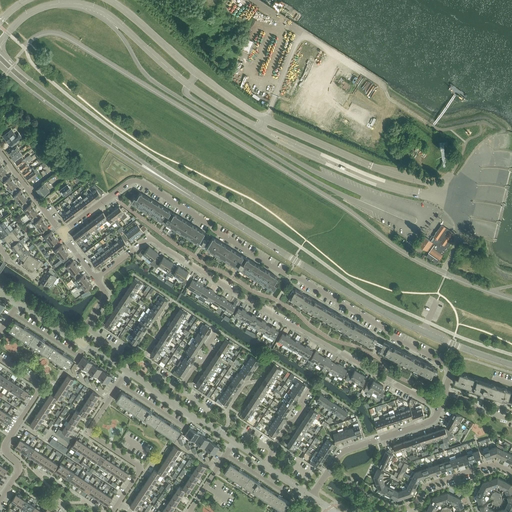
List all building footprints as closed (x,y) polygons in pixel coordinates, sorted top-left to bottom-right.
[(243,50),(251,52),(254,41),(246,39),(243,50)] [(291,74),(294,76),(302,58),(299,57),(291,74)] [(286,93),(293,96),(301,78),(294,75),(286,93)] [(342,81),(341,85),(344,86),(343,88),(347,90),(349,86),(344,83),(346,79),(341,77),(340,80),(342,81)] [(16,136),(11,130),(3,136),(10,145),(18,139),(21,137),(18,134),(16,136)] [(11,157),(19,151),(20,150),(17,146),(8,153),(11,157)] [(15,161),(22,155),(19,151),(11,157),(15,161)] [(19,167),(25,162),(22,157),(15,162),(19,167)] [(22,171),(29,166),(25,162),(19,167),(22,171)] [(26,176),(32,171),(29,166),(22,171),(26,176)] [(29,181),(36,175),(37,175),(34,170),(32,171),(26,176),(29,181)] [(6,186),(13,181),(10,176),(8,178),(6,176),(1,179),(3,182),(6,186)] [(15,187),(17,186),(13,181),(6,186),(10,191),(12,193),(17,189),(15,187)] [(49,191),(44,184),(36,190),(41,197),(49,191)] [(72,191),(67,185),(60,191),(63,195),(68,192),(69,194),(72,191)] [(104,192),(98,188),(96,189),(96,188),(94,185),(92,187),(94,189),(91,192),(97,199),(101,195),(100,195),(104,192)] [(16,200),(24,195),(21,190),(19,192),(17,189),(12,193),(14,195),(13,196),(16,200)] [(97,199),(91,192),(88,194),(86,191),(85,192),(92,202),(97,199)] [(92,202),(85,192),(84,193),(85,195),(86,194),(87,195),(83,198),(88,205),(92,202)] [(204,245),(206,241),(203,239),(201,243),(199,242),(205,233),(174,213),(173,214),(170,212),(171,212),(140,193),(136,198),(134,197),(131,202),(133,203),(133,204),(164,223),(164,222),(167,224),(167,225),(237,268),(237,267),(240,269),(271,288),(273,289),(277,284),(274,283),(278,277),(246,258),(246,259),(243,257),(244,257),(213,237),(207,247),(204,245)] [(25,201),(27,199),(24,195),(16,200),(20,205),(22,207),(27,203),(25,201)] [(88,205),(83,198),(78,202),(84,208),(88,205)] [(84,208),(78,202),(74,205),(79,212),(84,208)] [(27,214),(34,208),(31,204),(29,206),(27,203),(22,207),(24,209),(24,210),(27,214)] [(70,208),(69,207),(68,205),(66,206),(68,208),(65,210),(66,211),(71,218),(75,215),(70,208)] [(79,212),(74,205),(70,208),(75,215),(79,212)] [(126,216),(119,207),(115,210),(120,217),(123,215),(125,217),(126,216)] [(36,215),(38,213),(34,208),(27,214),(30,219),(31,218),(32,220),(37,217),(36,215)] [(120,217),(115,210),(111,213),(116,220),(120,217)] [(71,218),(66,211),(63,213),(61,211),(59,212),(66,222),(71,218)] [(108,220),(106,217),(103,213),(99,216),(104,223),(108,220)] [(116,220),(111,213),(106,217),(108,220),(111,224),(116,220)] [(104,223),(99,216),(95,220),(100,226),(104,223)] [(37,228),(44,222),(41,218),(39,219),(37,217),(32,220),(34,223),(37,228)] [(100,226),(95,220),(91,223),(95,229),(100,226)] [(46,228),(48,227),(44,222),(37,228),(41,232),(42,234),(47,230),(46,228)] [(95,229),(91,223),(86,226),(91,232),(94,230),(95,229)] [(143,232),(137,225),(134,227),(131,229),(138,238),(140,236),(140,235),(143,232)] [(452,245),(450,243),(454,239),(453,235),(452,234),(453,233),(441,225),(433,237),(436,239),(434,243),(424,236),(418,244),(427,251),(427,250),(430,251),(426,256),(437,263),(449,246),(451,247),(452,245)] [(91,232),(86,226),(82,229),(87,236),(91,232)] [(3,237),(11,232),(11,231),(7,227),(0,231),(0,237),(1,239),(3,238),(3,237)] [(87,236),(82,229),(77,233),(82,239),(87,236)] [(138,238),(131,229),(129,231),(126,234),(131,241),(135,239),(136,240),(138,238)] [(7,243),(16,235),(12,230),(11,231),(11,232),(3,237),(3,238),(7,243)] [(55,236),(51,231),(49,233),(47,230),(42,234),(44,237),(47,241),(55,236)] [(82,239),(77,233),(73,236),(79,244),(84,241),(82,239)] [(10,248),(20,240),(16,235),(7,243),(10,248)] [(51,246),(58,241),(55,236),(47,241),(51,246)] [(123,248),(118,241),(117,240),(115,238),(114,239),(117,243),(114,245),(119,251),(123,248)] [(127,245),(122,238),(118,241),(123,248),(127,245)] [(14,253),(25,244),(24,245),(20,240),(10,248),(14,253)] [(410,251),(414,244),(409,241),(405,247),(410,251)] [(21,260),(30,251),(28,250),(29,249),(25,244),(14,253),(18,258),(19,257),(21,260)] [(58,255),(65,250),(62,245),(54,251),(58,255)] [(114,254),(109,248),(108,247),(107,245),(105,246),(108,249),(105,251),(110,258),(114,254)] [(119,251),(114,245),(109,248),(114,254),(119,251)] [(147,258),(154,250),(149,246),(145,252),(142,249),(138,255),(141,257),(143,254),(147,258)] [(67,256),(69,254),(65,250),(58,255),(61,260),(62,259),(63,262),(68,258),(67,256)] [(154,259),(157,254),(158,253),(154,250),(147,258),(152,261),(149,264),(153,267),(157,261),(154,259)] [(28,268),(35,258),(29,255),(31,252),(30,251),(21,260),(24,262),(23,264),(28,268)] [(106,261),(101,254),(100,253),(99,251),(97,252),(99,256),(97,258),(102,264),(106,261)] [(110,258),(105,251),(101,254),(106,261),(110,258)] [(102,264),(97,258),(94,260),(91,257),(90,258),(91,260),(97,268),(102,264)] [(163,268),(168,260),(164,257),(160,263),(157,261),(153,267),(157,269),(159,265),(163,268)] [(39,270),(42,264),(40,263),(40,262),(35,258),(28,268),(34,272),(36,268),(39,270)] [(77,265),(76,265),(74,261),(72,262),(70,260),(64,263),(67,266),(66,266),(69,271),(77,265)] [(169,268),(173,263),(168,260),(163,268),(168,271),(166,274),(169,276),(172,270),(169,268)] [(78,271),(80,270),(77,265),(69,271),(73,275),(75,277),(80,273),(78,271)] [(178,278),(184,269),(179,266),(175,272),(172,270),(169,276),(172,278),(174,275),(178,278)] [(58,278),(54,275),(55,273),(53,271),(53,270),(51,269),(48,272),(48,271),(44,277),(54,283),(58,278)] [(185,278),(188,272),(184,269),(178,278),(183,280),(181,284),(184,286),(188,280),(185,278)] [(87,279),(84,275),(82,276),(80,273),(75,277),(77,280),(76,280),(80,284),(87,279)] [(54,283),(44,277),(41,282),(41,283),(40,285),(45,289),(47,286),(51,289),(54,283)] [(90,287),(88,285),(90,283),(87,279),(80,284),(83,289),(85,291),(90,287)] [(139,289),(142,284),(134,279),(131,284),(139,289)] [(194,292),(199,284),(200,282),(197,281),(196,282),(192,280),(187,288),(191,290),(194,292)] [(200,295),(205,287),(201,285),(202,284),(200,282),(199,284),(194,292),(196,294),(197,293),(200,295)] [(139,289),(131,284),(129,288),(136,293),(139,289)] [(206,300),(212,290),(209,288),(209,290),(205,287),(200,295),(203,297),(203,298),(206,300)] [(136,293),(129,288),(126,293),(133,297),(136,293)] [(374,336),(343,317),(293,288),(288,295),(291,296),(289,299),(368,346),(369,345),(371,347),(377,337),(375,335),(374,336)] [(212,303),(217,295),(214,293),(214,292),(212,290),(206,300),(209,301),(212,303)] [(133,297),(126,293),(123,297),(130,302),(133,297)] [(218,307),(224,298),(221,296),(221,297),(217,295),(212,303),(216,305),(215,305),(218,307)] [(164,306),(167,301),(160,296),(157,301),(164,306)] [(127,307),(130,302),(123,297),(119,302),(127,307)] [(224,311),(229,302),(226,300),(227,299),(224,298),(218,307),(221,309),(224,311)] [(164,306),(157,301),(154,305),(161,310),(164,306)] [(127,307),(119,302),(116,307),(124,311),(127,307)] [(231,315),(237,305),(234,304),(233,305),(229,302),(224,311),(228,313),(231,315)] [(161,310),(154,305),(151,310),(158,315),(161,310)] [(124,311),(116,307),(114,311),(121,316),(124,311)] [(239,320),(244,310),(242,309),(242,310),(239,308),(234,316),(238,318),(237,319),(239,320)] [(187,314),(180,309),(177,314),(184,319),(187,314)] [(158,315),(151,310),(148,314),(153,318),(155,319),(158,315)] [(244,322),(249,314),(246,312),(246,311),(244,310),(239,320),(240,320),(244,322)] [(121,316),(114,311),(111,315),(118,320),(121,316)] [(153,318),(148,314),(146,313),(143,318),(150,322),(153,318)] [(184,319),(177,314),(174,319),(181,323),(184,319)] [(248,326),(254,316),(252,314),(251,316),(249,314),(244,322),(248,324),(247,325),(248,326)] [(118,320),(111,315),(108,320),(115,325),(118,320)] [(254,328),(258,320),(256,318),(256,317),(254,316),(248,326),(249,326),(250,325),(254,328)] [(150,322),(143,318),(140,322),(147,327),(150,322)] [(181,323),(174,319),(171,323),(178,328),(181,323)] [(112,329),(115,325),(108,320),(105,325),(112,329)] [(258,331),(264,321),(262,320),(261,321),(258,320),(254,328),(258,330),(257,331),(258,331)] [(74,360),(49,343),(15,321),(9,330),(68,369),(74,360)] [(264,333),(268,325),(265,324),(266,323),(264,321),(258,331),(259,332),(260,331),(264,333)] [(147,327),(140,322),(137,327),(144,331),(147,327)] [(178,328),(171,323),(168,327),(175,332),(178,328)] [(211,330),(204,325),(201,330),(208,334),(211,330)] [(268,337),(274,327),(272,326),(271,327),(268,325),(264,333),(268,336),(267,336),(268,337)] [(144,331),(137,327),(134,331),(141,336),(144,331)] [(175,332),(168,327),(165,332),(172,337),(175,332)] [(274,339),(278,331),(275,329),(276,328),(274,327),(268,337),(269,338),(270,337),(274,339)] [(208,334),(201,330),(198,334),(205,339),(208,334)] [(141,336),(134,331),(131,336),(139,340),(141,336)] [(169,341),(172,337),(165,332),(162,337),(169,341)] [(205,339),(198,334),(195,339),(202,344),(205,339)] [(283,344),(288,335),(286,334),(286,335),(282,334),(278,342),(283,344)] [(288,347),(293,339),(290,338),(290,337),(288,335),(283,344),(288,347)] [(139,340),(131,336),(128,340),(135,345),(139,340)] [(169,341),(162,337),(159,341),(166,346),(169,341)] [(202,344),(195,339),(192,343),(199,348),(202,344)] [(229,341),(226,339),(223,344),(230,349),(233,344),(231,343),(229,341)] [(293,350),(298,341),(296,340),(295,341),(293,339),(288,347),(293,350)] [(166,346),(159,341),(156,345),(163,350),(166,346)] [(298,353),(302,345),(300,343),(300,342),(298,341),(293,350),(298,353)] [(436,368),(418,359),(384,342),(378,352),(430,379),(431,376),(434,377),(437,372),(435,371),(436,368)] [(199,348),(192,343),(189,348),(196,352),(199,348)] [(230,349),(223,344),(220,349),(227,353),(230,349)] [(163,350),(156,345),(153,350),(160,355),(163,350)] [(303,356),(308,347),(306,345),(305,347),(302,345),(298,353),(303,356)] [(308,359),(313,351),(310,349),(310,348),(308,347),(303,356),(308,359)] [(196,352),(189,348),(186,353),(188,354),(193,357),(196,352)] [(227,353),(220,349),(217,353),(224,358),(227,353)] [(157,359),(160,355),(153,350),(150,355),(157,359)] [(317,363),(322,356),(318,354),(319,353),(316,351),(310,361),(311,361),(310,362),(311,363),(312,362),(313,363),(314,361),(317,363)] [(221,362),(224,358),(217,353),(214,358),(221,362)] [(192,363),(195,358),(193,357),(188,354),(185,358),(192,363)] [(83,368),(88,360),(84,358),(86,356),(84,355),(78,364),(83,368)] [(259,361),(251,356),(248,361),(256,366),(259,361)] [(323,369),(329,358),(326,357),(325,358),(322,356),(317,363),(321,365),(320,367),(322,368),(322,369),(323,369)] [(192,363),(185,358),(182,362),(189,367),(192,363)] [(221,362),(214,358),(211,362),(218,367),(221,362)] [(330,370),(334,363),(331,361),(331,360),(329,358),(323,369),(324,370),(324,369),(326,370),(327,369),(330,370)] [(88,371),(94,361),(92,360),(91,362),(88,360),(83,368),(88,371)] [(92,374),(97,366),(94,364),(96,363),(94,361),(88,371),(92,374)] [(256,366),(248,361),(245,365),(253,370),(256,366)] [(189,367),(182,362),(179,367),(186,372),(189,367)] [(218,367),(211,362),(208,366),(215,371),(218,367)] [(335,376),(341,365),(339,364),(338,365),(334,363),(330,370),(333,372),(333,374),(335,375),(334,376),(335,376)] [(253,370),(245,365),(242,370),(250,375),(253,370)] [(282,370),(274,365),(271,370),(279,374),(282,370)] [(343,378),(347,370),(343,368),(344,367),(341,365),(335,376),(336,377),(337,376),(339,377),(339,376),(343,378)] [(97,377),(103,368),(102,367),(101,369),(97,366),(92,374),(97,377)] [(215,371),(208,366),(205,371),(212,376),(215,371)] [(186,372),(179,367),(176,372),(180,374),(183,376),(186,372)] [(102,380),(107,373),(104,371),(105,369),(103,368),(97,377),(102,380)] [(242,370),(240,374),(239,374),(245,378),(247,379),(250,375),(242,370)] [(279,374),(271,370),(268,374),(275,379),(279,374)] [(355,381),(360,373),(355,370),(352,375),(349,373),(345,380),(348,382),(350,379),(355,381)] [(212,376),(205,371),(202,376),(209,380),(212,376)] [(107,384),(113,374),(112,373),(110,375),(107,373),(102,380),(107,384)] [(245,378),(239,374),(240,374),(237,373),(234,377),(242,382),(245,378)] [(365,382),(362,380),(365,375),(360,373),(355,381),(359,384),(358,387),(361,389),(365,382)] [(511,391),(507,390),(506,389),(505,388),(504,388),(503,388),(496,386),(495,385),(493,384),(492,384),(491,384),(479,380),(478,379),(476,379),(475,378),(474,379),(467,376),(467,375),(465,375),(464,374),(463,375),(459,373),(457,378),(455,378),(453,382),(456,383),(455,386),(459,387),(460,385),(464,386),(463,388),(470,391),(471,388),(475,390),(474,392),(478,393),(479,391),(484,393),(483,395),(487,396),(488,394),(492,396),(491,398),(499,400),(499,398),(504,400),(503,402),(507,403),(511,391)] [(71,384),(74,379),(68,374),(64,380),(71,384)] [(275,379),(268,374),(265,379),(273,383),(275,379)] [(5,387),(10,380),(8,379),(9,377),(8,376),(7,378),(5,377),(1,384),(5,387)] [(209,380),(202,376),(199,380),(206,385),(209,380)] [(242,382),(234,377),(231,382),(239,387),(242,382)] [(10,390),(15,383),(13,382),(14,380),(12,379),(11,381),(10,380),(5,387),(10,390)] [(273,383),(265,379),(262,383),(270,388),(273,383)] [(67,390),(71,384),(64,380),(61,385),(67,390)] [(206,385),(199,380),(196,385),(199,387),(203,389),(206,385)] [(373,392),(378,383),(374,380),(371,385),(368,384),(364,391),(367,393),(369,389),(373,392)] [(305,385),(298,381),(295,385),(302,390),(305,385)] [(15,393),(19,386),(18,385),(19,383),(17,382),(16,384),(15,383),(10,390),(15,393)] [(239,387),(231,382),(228,386),(236,391),(239,387)] [(270,388),(262,383),(259,388),(267,392),(270,388)] [(384,393),(381,391),(383,386),(378,383),(373,392),(378,395),(376,398),(380,400),(384,393)] [(19,396),(24,389),(23,388),(24,387),(22,385),(21,387),(19,386),(15,393),(19,396)] [(64,395),(67,390),(61,385),(57,390),(64,395)] [(302,390),(295,385),(292,390),(299,394),(302,390)] [(236,391),(228,386),(225,391),(233,396),(236,391)] [(24,399),(29,392),(27,391),(28,390),(27,388),(26,390),(24,389),(19,396),(24,399)] [(267,392),(259,388),(256,392),(264,397),(267,392)] [(60,400),(64,395),(57,390),(54,395),(54,396),(57,398),(60,400)] [(299,394),(292,390),(289,394),(297,399),(299,394)] [(96,401),(99,396),(93,391),(89,397),(96,401)] [(233,396),(225,391),(222,395),(224,396),(230,400),(233,396)] [(181,430),(156,414),(122,392),(116,401),(175,439),(181,430)] [(264,397),(256,392),(253,397),(261,401),(264,397)] [(54,403),(57,398),(54,396),(54,395),(50,393),(47,399),(54,403)] [(297,399),(289,394),(286,399),(294,403),(297,399)] [(321,404),(326,397),(321,394),(316,401),(321,404)] [(230,400),(224,396),(222,395),(219,400),(227,405),(230,400)] [(93,406),(96,401),(89,397),(86,402),(93,406)] [(261,401),(253,397),(251,401),(258,406),(261,401)] [(325,407),(330,400),(326,397),(321,404),(325,407)] [(50,408),(54,403),(47,399),(44,404),(50,408)] [(294,403),(286,399),(283,403),(290,408),(294,403)] [(330,410),(334,403),(330,400),(325,407),(330,410)] [(258,406),(251,401),(248,406),(255,410),(258,406)] [(89,412),(92,407),(93,406),(86,402),(82,407),(89,412)] [(290,408),(283,403),(280,408),(288,412),(290,408)] [(334,413),(339,406),(334,403),(330,410),(334,413)] [(47,413),(50,408),(44,404),(40,409),(47,413)] [(252,415),(255,410),(248,406),(245,410),(252,415)] [(339,416),(344,409),(339,406),(334,413),(339,416)] [(85,417),(89,412),(82,407),(79,412),(79,413),(82,415),(85,417)] [(288,412),(280,408),(277,412),(279,414),(279,413),(285,417),(288,412)] [(318,413),(317,413),(315,411),(314,410),(311,408),(308,413),(315,418),(318,413)] [(424,416),(422,408),(416,410),(419,417),(424,416)] [(44,419),(47,413),(40,409),(37,414),(44,419)] [(343,419),(348,412),(344,409),(339,416),(343,419)] [(79,420),(82,415),(79,413),(79,412),(76,410),(72,415),(79,420)] [(242,415),(249,419),(252,415),(245,410),(242,415)] [(463,417),(454,412),(451,417),(459,421),(461,422),(463,417)] [(284,423),(287,418),(285,417),(279,413),(279,414),(276,418),(284,423)] [(315,418),(308,413),(305,418),(312,422),(315,418)] [(8,424),(12,417),(8,414),(3,421),(2,423),(4,424),(5,422),(8,424)] [(40,424),(44,419),(37,414),(33,420),(40,424)] [(76,425),(79,420),(72,415),(69,420),(76,425)] [(456,426),(459,421),(451,417),(449,422),(456,426)] [(284,423),(276,418),(273,422),(280,427),(284,423)] [(312,422),(305,418),(302,422),(309,427),(312,422)] [(382,427),(379,419),(374,421),(377,428),(382,427)] [(37,429),(40,424),(33,420),(30,424),(37,429)] [(72,430),(76,425),(69,420),(65,425),(72,430)] [(280,427),(273,422),(270,427),(278,432),(280,427)] [(309,427),(302,422),(299,427),(306,431),(309,427)] [(453,431),(456,426),(449,422),(446,427),(453,431)] [(69,435),(72,430),(65,425),(62,431),(64,432),(66,434),(69,435)] [(362,434),(359,426),(354,428),(356,436),(362,434)] [(190,438),(195,431),(190,427),(185,435),(190,438)] [(278,432),(270,427),(267,432),(275,436),(278,432)] [(306,431),(299,427),(296,431),(304,436),(306,431)] [(446,428),(445,429),(445,428),(440,430),(442,438),(443,441),(446,440),(449,439),(448,437),(453,436),(453,435),(446,428)] [(195,441),(200,434),(195,431),(190,438),(195,441)] [(304,436),(296,431),(293,435),(301,440),(304,436)] [(341,441),(339,433),(333,435),(336,443),(341,441)] [(200,445),(204,437),(200,434),(195,441),(200,445)] [(432,441),(429,434),(424,435),(427,443),(432,441)] [(299,443),(300,440),(301,440),(293,435),(290,440),(300,446),(301,445),(299,443)] [(204,448),(209,440),(204,437),(200,445),(204,448)] [(77,450),(81,442),(80,441),(81,440),(79,439),(78,440),(77,439),(72,447),(77,450)] [(335,444),(328,439),(325,443),(332,448),(335,444)] [(20,450),(25,443),(20,440),(15,447),(14,449),(16,450),(17,448),(20,450)] [(209,451),(214,444),(209,440),(204,448),(209,451)] [(294,450),(298,445),(300,446),(290,440),(287,445),(290,447),(288,449),(293,453),(295,450),(294,450)] [(81,453),(86,445),(85,444),(86,443),(84,442),(83,443),(81,442),(77,450),(81,453)] [(25,453),(30,446),(25,443),(20,450),(19,452),(21,453),(22,451),(25,453)] [(332,448),(325,443),(322,448),(329,453),(332,448)] [(214,454),(219,447),(214,444),(209,451),(214,454)] [(86,456),(91,448),(89,447),(90,446),(89,445),(88,446),(86,445),(81,453),(86,456)] [(178,455),(181,450),(174,445),(171,451),(178,455)] [(29,456),(34,449),(30,446),(25,453),(24,455),(26,456),(27,454),(29,456)] [(91,459),(95,451),(94,450),(95,449),(93,448),(92,449),(91,448),(86,456),(91,459)] [(329,453),(322,448),(319,452),(322,454),(326,457),(329,453)] [(34,459),(39,452),(34,449),(29,456),(28,458),(30,459),(31,457),(34,459)] [(492,457),(489,449),(483,451),(486,459),(492,457)] [(505,460),(508,453),(503,450),(500,457),(505,460)] [(95,462),(100,455),(99,454),(100,452),(98,451),(97,452),(95,451),(91,459),(95,462)] [(174,460),(178,455),(171,451),(167,456),(174,460)] [(481,458),(480,455),(479,451),(473,453),(475,460),(481,458)] [(39,463),(44,455),(39,452),(34,459),(33,461),(35,462),(36,461),(39,463)] [(326,457),(322,454),(319,452),(316,457),(323,461),(326,457)] [(391,460),(393,455),(386,452),(383,457),(391,460)] [(475,460),(473,453),(467,454),(470,462),(475,460)] [(100,465),(105,458),(103,457),(104,455),(103,454),(102,456),(100,455),(95,462),(100,465)] [(470,462),(467,454),(462,456),(464,464),(470,462)] [(43,466),(48,458),(44,455),(39,463),(38,464),(39,465),(40,464),(43,466)] [(171,466),(174,460),(167,456),(164,461),(171,466)] [(464,464),(462,456),(456,458),(459,466),(464,464)] [(105,468),(110,461),(108,460),(109,458),(107,457),(107,459),(105,458),(100,465),(105,468)] [(320,466),(323,462),(323,461),(316,457),(313,462),(311,461),(309,463),(315,467),(316,464),(320,466)] [(388,465),(391,460),(383,457),(381,461),(388,465)] [(48,469),(53,461),(48,458),(43,466),(42,467),(44,468),(45,467),(48,469)] [(459,466),(456,458),(450,460),(453,468),(459,466)] [(109,471),(114,464),(113,463),(114,461),(112,460),(111,462),(110,461),(105,468),(107,470),(109,471)] [(453,468),(450,460),(445,462),(447,470),(453,468)] [(53,472),(58,464),(53,461),(48,469),(47,470),(49,471),(50,470),(53,472)] [(167,471),(171,466),(164,461),(160,466),(167,471)] [(386,470),(388,465),(381,461),(379,467),(386,470)] [(203,472),(206,466),(200,462),(196,467),(203,472)] [(447,470),(445,462),(439,464),(442,472),(447,470)] [(114,474),(119,467),(117,466),(118,464),(117,463),(116,465),(114,464),(109,471),(114,474)] [(289,502),(264,485),(230,463),(224,472),(283,511),(289,502)] [(60,474),(65,467),(61,464),(54,473),(56,474),(57,472),(60,474)] [(442,472),(439,464),(433,466),(436,474),(442,472)] [(119,477),(124,470),(122,469),(123,467),(121,466),(120,468),(119,467),(114,474),(119,477)] [(164,476),(167,471),(160,466),(157,471),(161,474),(164,476)] [(436,474),(433,466),(428,468),(430,476),(436,474)] [(65,477),(70,470),(65,467),(60,474),(59,476),(61,477),(62,475),(65,477)] [(199,477),(203,472),(196,467),(193,473),(199,477)] [(430,476),(428,468),(422,470),(425,477),(430,476)] [(124,480),(129,473),(127,472),(128,470),(126,469),(125,471),(124,470),(119,477),(124,480)] [(161,474),(157,471),(154,469),(151,474),(157,479),(161,474)] [(70,480),(75,473),(70,470),(65,477),(64,479),(65,480),(66,478),(70,480)] [(425,477),(422,470),(415,472),(420,479),(425,477)] [(420,479),(415,472),(411,479),(419,483),(420,479)] [(74,483),(79,476),(75,473),(70,480),(68,482),(70,483),(71,481),(74,483)] [(196,482),(199,477),(193,473),(189,478),(196,482)] [(154,484),(157,479),(151,474),(147,480),(154,484)] [(79,487),(84,479),(79,476),(74,483),(73,485),(75,486),(76,484),(79,487)] [(193,487),(196,482),(189,478),(186,483),(193,487)] [(84,490),(89,482),(84,479),(79,487),(78,488),(80,489),(81,488),(84,490)] [(416,488),(419,483),(411,479),(409,485),(416,488)] [(150,489),(154,484),(147,480),(144,485),(150,489)] [(386,494),(389,487),(392,480),(389,487),(385,485),(379,490),(386,494)] [(395,490),(390,487),(393,481),(392,480),(389,487),(386,494),(391,496),(395,490)] [(493,487),(490,480),(483,482),(489,488),(493,487)] [(379,490),(385,485),(384,481),(376,483),(379,490)] [(505,490),(511,484),(504,481),(501,488),(505,490)] [(89,493),(93,485),(89,482),(84,490),(83,492),(84,493),(85,491),(89,493)] [(489,488),(483,482),(480,489),(487,492),(489,488)] [(189,493),(192,488),(193,487),(186,483),(183,488),(182,488),(186,491),(189,493)] [(93,496),(98,489),(93,485),(89,493),(87,495),(89,496),(90,494),(93,496)] [(147,495),(150,489),(144,485),(140,490),(147,495)] [(412,495),(416,488),(409,485),(407,489),(412,495)] [(182,496),(186,491),(182,488),(183,488),(179,486),(176,491),(182,496)] [(98,499),(103,492),(98,489),(93,496),(92,498),(94,499),(95,497),(98,499)] [(412,495),(407,489),(402,490),(405,497),(412,495)] [(143,500),(147,495),(140,490),(137,495),(143,500)] [(179,501),(182,496),(176,491),(172,496),(179,501)] [(103,502),(107,495),(103,492),(98,499),(97,501),(98,502),(99,500),(103,502)] [(16,505),(21,497),(19,496),(20,495),(19,493),(18,495),(16,494),(11,501),(16,505)] [(107,505),(112,498),(107,495),(103,502),(101,504),(103,505),(104,503),(107,505)] [(140,505),(143,500),(137,495),(133,501),(140,505)] [(443,502),(440,495),(433,497),(438,504),(443,502)] [(176,506),(179,501),(172,496),(172,497),(171,496),(170,498),(171,498),(169,502),(176,506)] [(455,505),(461,499),(454,496),(451,503),(455,505)] [(21,508),(26,500),(24,499),(25,498),(24,497),(23,498),(21,497),(16,505),(21,508)] [(438,504),(433,497),(430,504),(436,508),(438,504)] [(463,506),(461,499),(455,505),(456,509),(463,506)] [(25,511),(30,503),(29,502),(30,501),(28,500),(27,501),(26,500),(21,508),(25,511)] [(137,510),(140,505),(133,501),(130,506),(137,510)] [(172,511),(176,506),(169,502),(166,507),(172,511)] [(27,511),(31,511),(35,506),(33,505),(34,504),(33,503),(32,504),(30,503),(25,511),(27,511)]
